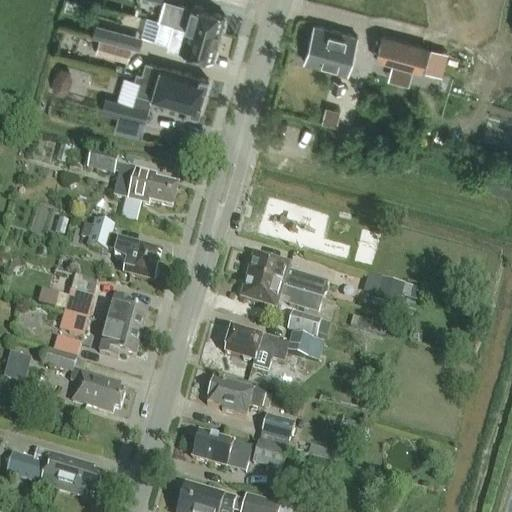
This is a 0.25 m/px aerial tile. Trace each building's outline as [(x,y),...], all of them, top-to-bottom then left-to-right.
[(227,21),(224,19),(225,16),(192,6),(191,8),(180,5),(177,16),(183,18),(180,27),(198,32),(200,26),(221,32),(221,30),(225,28),(227,21)] [(198,32),(180,27),(164,22),(158,40),(169,43),(168,45),(179,49),(179,51),(212,61),(213,57),(216,57),(219,49),(216,47),(221,32),(200,26),(198,32)] [(116,43),(119,30),(96,24),(92,37),(116,43)] [(347,74),(358,37),(314,25),(303,62),(347,74)] [(428,47),(383,35),(376,60),(394,64),(390,80),(409,85),(413,69),(422,72),(428,47)] [(116,44),(99,40),(96,54),(127,63),(131,48),(116,44)] [(137,73),(135,77),(203,96),(204,93),(206,93),(209,84),(207,83),(208,79),(161,66),(161,67),(146,62),(142,74),(137,73)] [(52,84),(54,94),(64,97),(70,89),(72,81),(71,72),(62,68),(55,76),(52,84)] [(203,96),(135,77),(134,80),(140,82),(136,94),(151,98),(151,99),(198,113),(200,109),(202,110),(204,100),(202,100),(203,96)] [(344,97),(347,87),(337,84),(334,94),(344,97)] [(107,97),(103,113),(139,122),(143,106),(107,97)] [(88,171),(116,178),(116,175),(118,168),(120,159),(93,153),(88,171)] [(156,182),(157,178),(118,168),(116,175),(119,176),(118,181),(113,199),(126,202),(121,222),(137,226),(142,206),(149,208),(150,204),(172,210),(178,188),(156,182)] [(492,191),(511,196),(511,184),(495,180),(492,191)] [(123,276),(129,278),(154,285),(163,254),(138,247),(137,248),(111,240),(114,229),(95,223),(88,248),(107,254),(108,253),(119,256),(117,263),(125,266),(123,276)] [(48,251),(39,249),(38,257),(46,259),(48,251)] [(247,279),(324,302),(329,286),(288,273),(290,268),(254,257),(251,266),(249,267),(247,272),(249,275),(247,279)] [(100,285),(75,278),(74,283),(67,281),(64,291),(71,293),(71,296),(65,316),(74,318),(90,323),(100,285)] [(289,308),(297,311),(319,318),(324,302),(247,279),(246,284),(244,285),(242,289),(244,291),(241,301),(276,312),(280,299),(291,302),(289,308)] [(381,279),(374,302),(399,309),(405,286),(381,279)] [(115,299),(107,327),(141,337),(148,314),(132,310),(134,304),(115,299)] [(294,315),(289,331),(319,341),(321,337),(327,339),(331,326),(294,315)] [(85,340),(90,323),(74,318),(69,335),(85,340)] [(352,328),(378,336),(381,327),(356,319),(352,328)] [(141,337),(107,327),(99,355),(118,360),(119,355),(135,359),(141,337)] [(224,348),(225,351),(224,355),(255,364),(254,369),(269,374),(272,363),(285,367),(289,355),(309,361),(315,342),(295,335),(291,348),(263,340),(263,339),(232,329),(228,341),(226,342),(224,348)] [(58,339),(54,354),(77,361),(82,346),(58,339)] [(114,410),(120,412),(125,394),(119,392),(121,387),(80,375),(73,373),(77,362),(46,353),(42,366),(73,375),(70,383),(78,385),(73,403),(113,415),(114,410)] [(9,359),(3,378),(26,385),(32,366),(9,359)] [(248,409),(260,412),(265,397),(253,393),(222,384),(221,386),(214,384),(209,401),(208,407),(223,411),(222,413),(245,419),(248,409)] [(261,438),(290,446),(295,426),(267,418),(261,438)] [(229,461),(248,466),(253,451),(234,446),(234,445),(199,435),(192,461),(227,470),(229,461)] [(253,466),(281,474),(287,453),(259,445),(253,466)] [(437,455),(421,456),(422,469),(438,468),(437,455)] [(49,456),(46,466),(12,456),(6,477),(40,486),(40,487),(86,501),(88,494),(96,496),(101,479),(93,476),(95,470),(49,456)] [(233,511),(236,501),(185,487),(177,511),(233,511)] [(248,498),(243,511),(282,511),(284,508),(248,498)]
